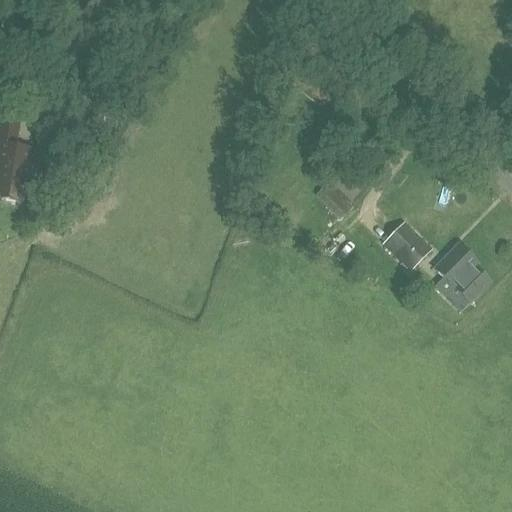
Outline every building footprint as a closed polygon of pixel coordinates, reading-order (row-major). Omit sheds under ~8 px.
[(116,119),(97,106),(68,145),(87,159),(116,119)] [(28,188),(32,189),(42,190),(45,168),(36,167),(38,152),(13,148),(14,146),(0,144),(0,200),(21,203),(23,190),(27,190),(28,188)] [(316,196),(336,220),(354,206),(332,183),(316,196)] [(402,224),(381,246),(408,272),(429,251),(402,224)] [(457,245),(433,270),(444,281),(439,286),(446,293),(451,288),(453,289),(477,265),(457,245)]
